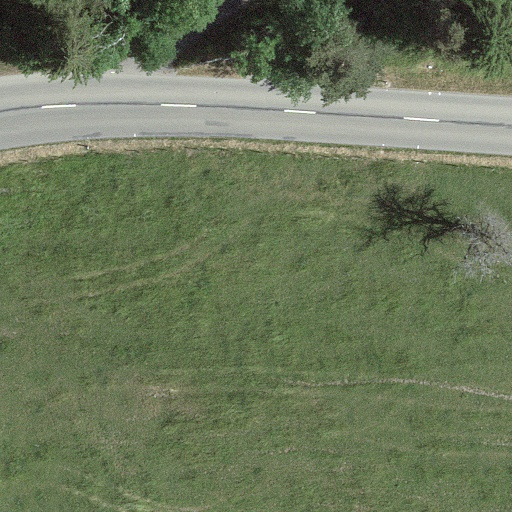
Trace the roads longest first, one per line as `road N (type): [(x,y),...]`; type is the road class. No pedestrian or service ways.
road 1 (secondary): [(511,126),(179,106),(0,114)]
road 2 (track): [(234,0),(155,59),(121,106)]
